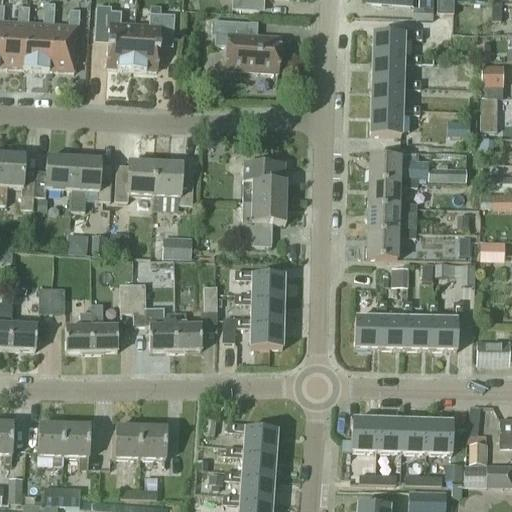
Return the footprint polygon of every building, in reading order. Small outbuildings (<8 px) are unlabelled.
[(231,0),(230,12),(258,14),(258,0),(266,0),(266,1),(270,2),(270,0),(288,1),(288,0),(231,0)] [(410,9),(410,0),(366,0),(366,6),(410,9)] [(431,24),(432,0),(417,0),(417,10),(412,10),(412,23),(431,24)] [(452,0),(436,0),(436,18),(452,18),(452,0)] [(500,6),(491,6),(491,24),(500,24),(500,6)] [(42,28),(27,27),(25,73),(48,75),(48,74),(50,74),(53,28),(54,7),(43,7),(42,28)] [(116,73),(131,74),(133,28),(120,27),(120,15),(110,14),(110,10),(95,9),(93,41),(108,42),(107,49),(106,49),(106,53),(107,53),(106,72),(116,72),(116,73)] [(22,73),(25,73),(27,27),(29,11),(18,10),(17,26),(2,25),(0,61),(0,71),(22,72),(22,73)] [(53,28),(50,74),(73,76),(76,31),(78,32),(79,14),(68,13),(67,29),(53,28)] [(148,29),(133,28),(131,74),(145,75),(145,74),(155,75),(156,56),(158,56),(158,52),(157,52),(157,45),(172,45),(173,18),(148,17),(148,29)] [(249,26),(211,24),(210,38),(214,39),(213,49),(226,50),(224,73),(225,74),(225,72),(276,76),(278,41),(277,41),(277,43),(248,41),(249,26)] [(371,36),(371,58),(402,59),(403,43),(421,44),(421,34),(401,33),(401,37),(371,36)] [(489,39),(477,39),(477,65),(489,65),(489,39)] [(433,60),(402,59),(371,58),(370,83),(401,84),(402,68),(433,69),(433,60)] [(480,90),(502,91),(502,70),(480,70),(480,90)] [(370,83),(369,108),(401,109),(401,93),(419,94),(420,84),(401,84),(370,83)] [(502,103),(502,91),(480,90),(480,117),(495,118),(495,103),(502,103)] [(419,110),(401,109),(369,108),(368,139),(400,140),(400,119),(418,119),(419,110)] [(495,135),(495,118),(480,117),(481,135),(495,135)] [(478,142),(478,157),(492,157),(492,143),(478,142)] [(397,187),(398,181),(398,165),(416,166),(416,157),(398,156),(398,160),(368,160),(367,186),(397,187)] [(24,159),(0,157),(0,208),(5,209),(6,191),(20,191),(19,213),(32,214),(34,174),(23,173),(24,159)] [(69,215),(73,162),(45,160),(45,174),(34,174),(32,214),(32,201),(44,201),(45,193),(70,194),(69,215)] [(111,169),(100,168),(100,163),(73,162),(69,215),(83,216),(84,202),(82,202),(82,195),(96,196),(96,205),(109,206),(111,169)] [(127,199),(152,201),(154,167),(127,165),(127,170),(115,169),(113,205),(126,206),(127,199)] [(285,185),(283,185),(284,167),(241,166),(240,185),(241,185),(241,205),(285,206),(285,185)] [(181,168),(154,167),(152,201),(177,202),(177,209),(191,210),(193,173),(181,173),(181,168)] [(465,173),(427,172),(427,185),(465,187),(465,173)] [(367,186),(367,211),(397,212),(397,207),(397,191),(416,191),(416,182),(398,181),(397,187),(367,186)] [(511,181),(480,181),(480,196),(511,196),(511,181)] [(511,198),(478,198),(478,213),(491,213),(491,214),(511,214),(511,198)] [(284,227),(285,206),(241,205),(240,249),(271,249),(271,227),(284,227)] [(367,211),(366,237),(396,237),(397,232),(397,216),(415,216),(415,207),(397,207),(397,212),(367,211)] [(474,219),(456,218),(456,235),(466,236),(466,238),(474,238),(474,219)] [(415,233),(397,232),(396,237),(366,237),(365,262),(396,263),(396,241),(415,242),(415,233)] [(69,254),(89,256),(91,238),(71,236),(69,254)] [(128,238),(109,237),(108,257),(127,258),(128,238)] [(106,240),(92,240),(91,257),(105,258),(106,240)] [(191,242),(162,241),(161,263),(190,264),(191,242)] [(503,247),(479,246),(479,265),(503,266),(503,247)] [(0,252),(0,267),(14,269),(15,253),(0,252)] [(447,267),(434,267),(433,280),(447,281),(447,267)] [(473,269),(459,269),(459,289),(473,289),(473,269)] [(393,272),(390,272),(389,292),(406,292),(406,287),(407,272),(393,272)] [(250,284),(249,298),(282,299),(283,278),(252,277),(252,274),(234,273),(233,284),(250,284)] [(131,317),(130,288),(118,288),(118,318),(131,317)] [(144,288),(130,288),(131,317),(131,331),(147,330),(147,354),(175,354),(173,317),(163,317),(163,312),(144,312),(144,288)] [(185,316),(173,317),(175,354),(200,354),(200,337),(216,337),(215,291),(202,291),(202,317),(200,316),(200,328),(185,328),(185,316)] [(37,318),(50,318),(50,292),(38,292),(37,318)] [(50,292),(50,318),(63,318),(63,292),(50,292)] [(249,308),(249,322),(282,323),(282,299),(249,298),(233,298),(233,307),(249,308)] [(0,353),(8,354),(10,302),(0,301),(0,353)] [(11,302),(10,302),(8,354),(35,355),(36,328),(21,327),(21,323),(10,322),(11,302)] [(385,322),(386,305),(376,305),(375,322),(354,321),(353,353),(384,354),(385,322)] [(400,323),(385,322),(384,354),(409,354),(410,323),(411,305),(401,305),(400,323)] [(426,323),(410,323),(409,354),(435,355),(435,323),(436,306),(426,305),(426,323)] [(451,324),(435,323),(435,355),(456,355),(456,326),(462,326),(462,306),(452,306),(451,324)] [(100,330),(100,319),(100,308),(89,308),(90,316),(89,316),(90,356),(117,356),(116,330),(100,330)] [(90,356),(89,316),(79,317),(80,330),(64,330),(64,357),(90,356)] [(282,323),(249,322),(221,321),(220,347),(233,347),(234,332),(249,332),(248,352),(281,353),(282,323)] [(511,348),(509,348),(509,347),(509,346),(476,346),(476,370),(508,371),(508,367),(511,366),(511,348)] [(213,438),(215,423),(203,422),(201,437),(213,438)] [(511,423),(499,423),(498,452),(511,451),(511,423)] [(349,455),(374,456),(376,425),(350,424),(349,455)] [(401,426),(376,425),(374,456),(400,457),(401,426)] [(400,457),(425,458),(426,427),(401,426),(400,457)] [(12,427),(0,427),(0,459),(4,460),(3,467),(10,467),(12,427)] [(243,438),(242,452),(274,455),(276,434),(245,432),(245,428),(227,427),(226,437),(243,438)] [(451,428),(426,427),(425,458),(450,459),(451,428)] [(36,460),(62,461),(63,429),(37,428),(36,460)] [(88,430),(63,429),(62,461),(88,461),(88,430)] [(114,462),(139,463),(140,431),(115,430),(114,462)] [(166,432),(140,431),(139,463),(165,464),(166,432)] [(485,469),(486,439),(469,439),(469,469),(485,469)] [(241,462),(240,476),(273,479),(274,455),(242,452),(225,451),(224,461),(241,462)] [(463,470),(463,492),(484,492),(484,471),(463,470)] [(462,472),(444,471),(444,484),(462,485),(462,472)] [(511,471),(485,471),(485,487),(501,487),(501,492),(511,492),(511,471)] [(240,486),(238,500),(271,503),(273,479),(240,476),(223,475),(223,485),(240,486)] [(374,478),(358,478),(358,488),(373,488),(374,478)] [(395,479),(374,478),(373,488),(395,488),(395,479)] [(424,480),(404,479),(404,489),(424,489),(424,480)] [(440,480),(424,480),(424,489),(440,489),(440,480)] [(21,482),(7,482),(6,507),(20,507),(21,482)] [(461,486),(451,486),(451,502),(460,502),(461,486)] [(43,508),(56,508),(57,490),(43,490),(43,508)] [(56,508),(56,510),(78,511),(78,501),(80,501),(80,491),(57,490),(56,508)] [(119,503),(137,503),(137,493),(119,492),(119,503)] [(156,493),(137,493),(137,503),(156,504),(156,493)] [(444,511),(445,496),(408,495),(408,511),(444,511)] [(238,510),(237,511),(270,511),(271,503),(238,500),(221,499),(221,509),(238,510)]
